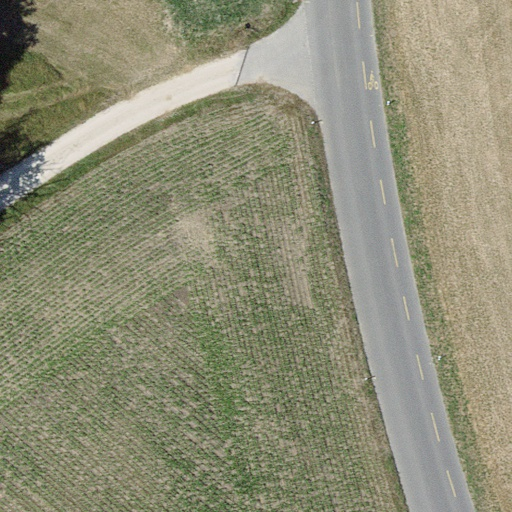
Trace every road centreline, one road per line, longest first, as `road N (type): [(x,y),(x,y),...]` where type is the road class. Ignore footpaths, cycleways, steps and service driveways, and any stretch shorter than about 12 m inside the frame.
road 1 (tertiary): [(441,511),(377,249),(340,0)]
road 2 (track): [(0,196),(138,108),(195,82),(345,52)]
